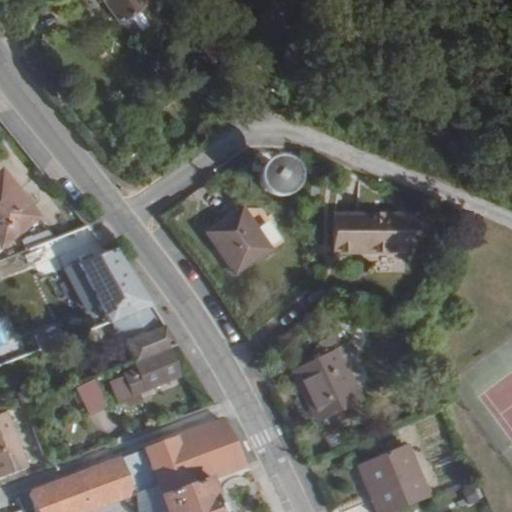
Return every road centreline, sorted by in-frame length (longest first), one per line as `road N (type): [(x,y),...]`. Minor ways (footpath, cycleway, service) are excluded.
road 1 (tertiary): [(0,65),(129,218),(196,315),(304,511)]
road 2 (track): [(257,123),(511,226)]
road 3 (track): [(257,123),(129,218)]
road 4 (track): [(300,0),(257,123)]
